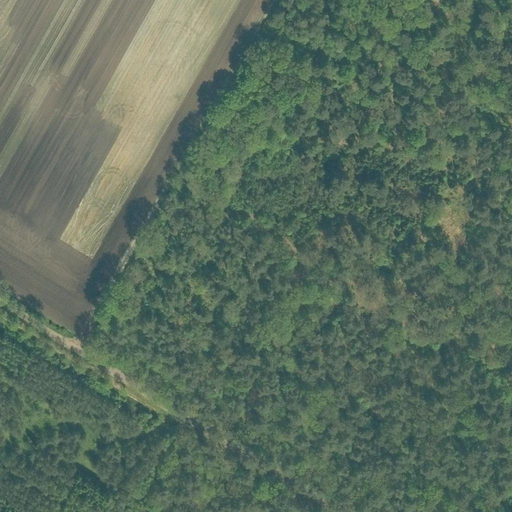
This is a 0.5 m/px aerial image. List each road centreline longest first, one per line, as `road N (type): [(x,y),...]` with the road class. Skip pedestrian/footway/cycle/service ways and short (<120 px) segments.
road 1 (unclassified): [(340,511),(0,300)]
road 2 (track): [(76,347),(275,0)]
